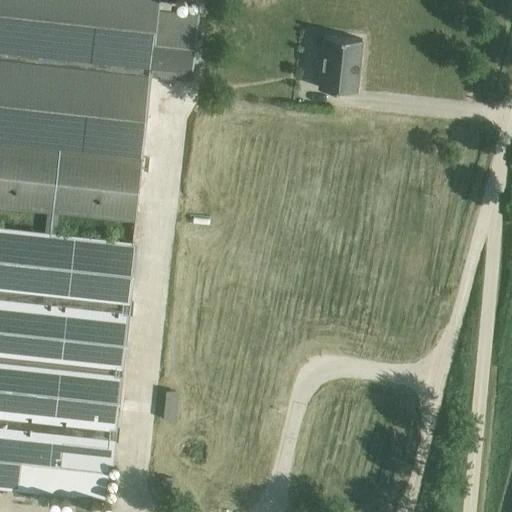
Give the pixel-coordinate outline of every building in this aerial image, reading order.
[(0,0),(0,207),(46,212),(45,234),(57,235),(58,213),(135,222),(142,159),(151,76),(191,81),(198,14),(158,10),(159,0),(0,0)] [(319,86),(358,90),(363,39),(324,35),(319,86)] [(212,94),(229,97),(231,88),(214,85),(212,94)] [(0,486),(105,498),(133,243),(57,235),(45,234),(0,228),(0,486)] [(163,415),(173,416),(174,389),(164,388),(163,415)] [(161,489),(171,490),(172,478),(163,477),(161,489)]
